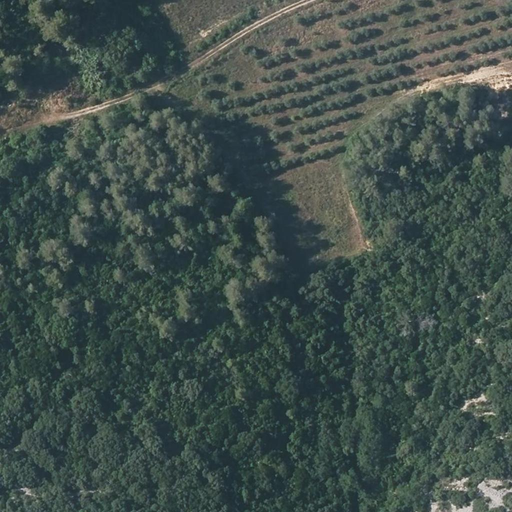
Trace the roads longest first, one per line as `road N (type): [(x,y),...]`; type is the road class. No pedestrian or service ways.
road 1 (track): [(354,511),(357,396),(341,310),(305,274),(196,116),(152,84)]
road 2 (track): [(0,140),(143,88),(316,0)]
